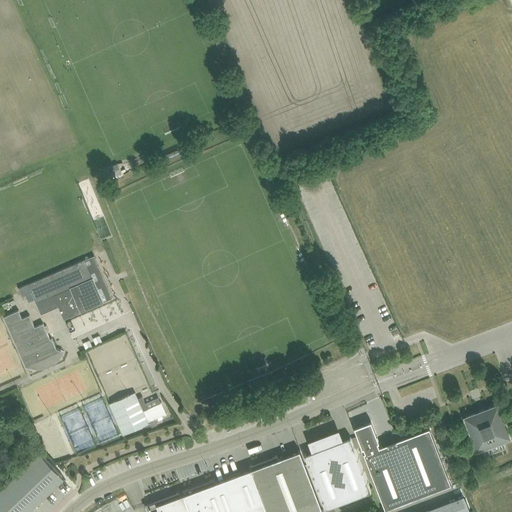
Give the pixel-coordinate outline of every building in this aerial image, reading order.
[(28,284),(19,288),(21,292),(22,296),(26,294),(29,301),(35,299),(41,314),(58,306),(60,310),(64,319),(104,302),(103,300),(93,277),(94,277),(94,276),(93,276),(85,259),(28,284)] [(10,300),(2,304),(6,312),(14,308),(10,300)] [(4,316),(7,315),(16,336),(21,334),(32,359),(38,360),(44,360),(49,358),(54,353),(57,348),(52,338),(50,338),(43,323),(35,326),(30,315),(22,318),(19,310),(4,316)] [(166,413),(161,402),(148,408),(142,396),(138,398),(135,392),(110,403),(123,434),(149,422),(148,421),(149,421),(150,423),(155,421),(154,419),(166,413)] [(466,417),(478,448),(509,437),(498,405),(489,409),(490,411),(485,412),(484,409),(479,411),(481,414),(476,416),(475,414),(466,417)] [(372,421),(355,427),(363,448),(364,448),(366,452),(380,446),(378,442),(380,442),(372,421)] [(380,446),(366,452),(364,452),(385,507),(451,482),(430,427),(401,438),(405,447),(387,454),(383,445),(380,446)] [(305,454),(309,464),(326,508),(371,490),(351,436),(341,440),(338,432),(312,442),(315,450),(305,454)] [(250,465),(251,468),(252,468),(268,511),(316,511),(323,509),(304,459),(300,450),(278,458),(277,455),(270,458),(270,457),(266,458),(266,459),(250,465)] [(40,452),(15,476),(39,502),(65,478),(40,452)] [(183,490),(184,493),(191,511),(268,511),(252,468),(251,468),(216,481),(215,479),(204,483),(203,481),(197,484),(197,485),(183,490)] [(0,489),(0,511),(28,511),(39,502),(15,476),(0,489)] [(146,504),(148,511),(191,511),(184,493),(181,495),(180,492),(177,493),(146,504)] [(463,511),(468,510),(462,493),(411,511),(463,511)]
